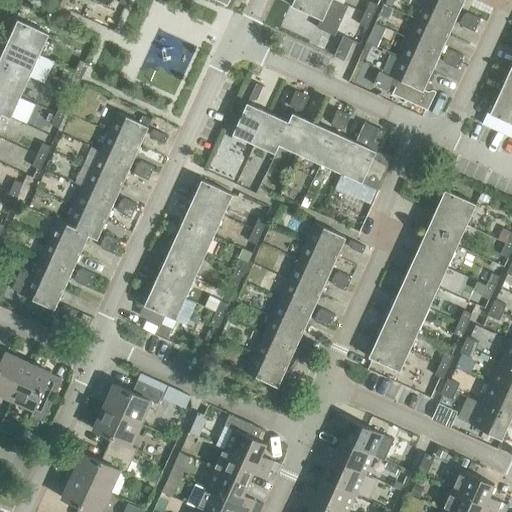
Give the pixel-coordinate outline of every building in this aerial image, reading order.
[(334,0),(293,0),(291,6),(321,20),(317,28),(334,36),(348,6),(334,0)] [(426,0),(426,2),(457,16),(464,0),(426,0)] [(369,2),(364,13),(372,17),(377,5),(369,2)] [(426,2),(417,20),(449,35),(457,16),(426,2)] [(383,5),(378,15),(388,20),(392,9),(383,5)] [(372,17),(364,13),(359,25),(367,28),(372,17)] [(463,15),(462,18),(477,25),(480,19),(467,13),(463,15)] [(477,25),(462,18),(460,22),(461,26),(474,32),(477,25)] [(17,20),(8,41),(39,55),(49,34),(17,20)] [(417,20),(409,39),(440,53),(449,35),(417,20)] [(333,56),(344,61),(353,41),(343,36),(333,56)] [(409,39),(400,58),(432,72),(440,53),(409,39)] [(8,41),(0,58),(0,62),(30,76),(39,55),(8,41)] [(446,52),(445,56),(460,62),(463,56),(450,50),(446,52)] [(460,62),(445,56),(443,59),(444,63),(457,69),(460,62)] [(432,72),(400,58),(392,77),(398,80),(395,87),(392,94),(427,110),(436,92),(425,87),(432,72)] [(80,60),(75,72),(83,75),(88,64),(80,60)] [(0,62),(0,87),(20,97),(30,76),(0,62)] [(64,67),(59,78),(70,83),(75,72),(64,67)] [(83,75),(75,72),(70,83),(77,87),(83,75)] [(379,72),(374,84),(388,91),(390,84),(395,87),(398,80),(392,77),(379,72)] [(511,73),(509,72),(499,93),(511,98),(511,73)] [(249,99),(253,101),(257,99),(263,87),(256,83),(249,99)] [(0,87),(0,112),(2,114),(10,118),(20,97),(0,87)] [(291,107),(295,109),(302,94),(295,91),(289,104),(291,107)] [(511,98),(499,93),(489,114),(511,124),(511,98)] [(302,94),(295,109),(299,111),(303,110),(308,97),(302,94)] [(61,102),(56,113),(64,117),(69,105),(61,102)] [(232,134),(254,144),(268,113),(247,103),(232,134)] [(332,126),(336,128),(343,113),(337,110),(331,122),(332,126)] [(64,117),(56,113),(51,125),(59,128),(64,117)] [(117,113),(108,132),(140,146),(149,127),(117,113)] [(275,154),(279,145),(278,145),(289,122),(288,122),(268,113),(254,144),(275,154)] [(278,145),(279,145),(299,154),(314,123),(292,113),(288,122),(289,122),(278,145)] [(343,113),(336,128),(340,130),(344,128),(350,116),(343,113)] [(299,154),(320,164),(334,132),(314,123),(299,154)] [(152,137),(165,143),(168,136),(153,129),(151,133),(152,137)] [(374,145),(378,147),(385,132),(378,129),(372,141),(374,145)] [(108,132),(100,150),(131,165),(140,146),(108,132)] [(320,164),(341,173),(355,142),(334,132),(320,164)] [(355,142),(341,173),(362,183),(376,152),(355,142)] [(42,143),(37,155),(45,158),(50,147),(42,143)] [(100,150),(92,169),(123,183),(131,165),(100,150)] [(45,158),(37,155),(32,166),(40,170),(45,158)] [(138,162),(136,166),(151,173),(154,167),(141,161),(138,162)] [(151,173),(136,166),(134,170),(135,174),(148,180),(151,173)] [(92,169),(83,187),(114,202),(123,183),(92,169)] [(201,180),(192,201),(223,215),(233,194),(201,180)] [(14,181),(9,192),(17,196),(22,184),(14,181)] [(83,187),(75,206),(106,220),(114,202),(83,187)] [(445,190),(435,211),(466,226),(476,204),(445,190)] [(17,196),(9,192),(4,204),(12,207),(17,196)] [(121,200),(119,204),(134,211),(137,204),(124,198),(121,200)] [(192,201),(182,222),(214,236),(223,215),(192,201)] [(134,211),(119,204),(117,207),(118,211),(131,217),(134,211)] [(75,206),(66,224),(66,225),(89,235),(97,239),(106,220),(75,206)] [(329,207),(325,216),(335,220),(339,212),(329,207)] [(435,211),(425,232),(457,246),(466,226),(435,211)] [(258,218),(253,229),(261,233),(266,221),(258,218)] [(58,220),(49,239),(80,253),(89,235),(66,225),(66,224),(58,220)] [(182,222),(173,243),(204,257),(214,236),(182,222)] [(315,223),(306,242),(337,257),(346,238),(315,223)] [(261,233),(253,229),(248,241),(256,244),(261,233)] [(425,232),(416,253),(447,267),(457,246),(425,232)] [(104,237),(102,241),(117,248),(120,241),(107,235),(104,237)] [(49,239),(41,258),(72,272),(80,253),(49,239)] [(350,248),(362,254),(365,247),(350,240),(348,244),(350,248)] [(117,248),(102,241),(100,244),(101,248),(114,254),(117,248)] [(306,242),(297,261),(329,275),(337,257),(306,242)] [(173,243),(163,263),(195,278),(204,257),(173,243)] [(511,248),(511,246),(505,243),(500,255),(508,258),(511,248)] [(242,249),(238,258),(239,259),(245,262),(247,263),(251,253),(242,249)] [(416,253),(406,274),(438,288),(447,267),(416,253)] [(41,258),(32,276),(63,291),(72,272),(41,258)] [(239,259),(234,271),(242,274),(247,263),(239,259)] [(297,261),(289,279),(320,294),(329,275),(297,261)] [(163,263),(154,284),(185,298),(195,278),(163,263)] [(78,270),(76,274),(91,281),(94,275),(82,269),(78,270)] [(242,274),(234,271),(229,282),(237,286),(242,274)] [(335,273),(333,277),(348,284),(351,278),(339,272),(335,273)] [(491,273),(486,285),(494,288),(499,277),(491,273)] [(91,281),(76,274),(74,278),(76,282),(88,288),(91,281)] [(406,274),(397,294),(428,309),(438,288),(406,274)] [(63,291),(32,276),(23,295),(55,310),(63,291)] [(348,284),(333,277),(331,281),(333,285),(345,291),(348,284)] [(289,279),(280,298),(312,312),(320,294),(289,279)] [(185,298),(154,284),(144,305),(175,320),(185,298)] [(494,288),(486,285),(481,296),(489,300),(494,288)] [(397,294),(387,315),(419,329),(428,309),(397,294)] [(280,298),(272,317),(303,331),(312,312),(280,298)] [(494,300),(491,307),(502,313),(506,305),(494,300)] [(220,301),(215,312),(223,316),(228,304),(220,301)] [(59,311),(74,318),(78,312),(65,306),(61,307),(59,311)] [(502,313),(491,307),(487,315),(499,321),(502,313)] [(318,310),(316,314),(331,321),(334,315),(322,309),(318,310)] [(463,311),(458,322),(466,326),(471,314),(463,311)] [(223,316),(215,312),(210,324),(218,327),(223,316)] [(331,321),(316,314),(315,318),(316,322),(328,328),(331,321)] [(387,315),(378,336),(409,350),(419,329),(387,315)] [(272,317),(264,335),(295,349),(303,331),(272,317)] [(466,326),(458,322),(453,334),(461,337),(466,326)] [(159,325),(156,333),(167,338),(171,329),(160,324),(159,325)] [(264,335),(255,354),(286,368),(295,349),(264,335)] [(409,350),(378,336),(368,357),(400,371),(409,350)] [(467,337),(463,345),(475,350),(478,342),(467,337)] [(511,341),(509,340),(499,362),(511,367),(511,341)] [(475,350),(463,345),(459,352),(471,358),(475,350)] [(301,348),(299,351),(314,358),(317,352),(305,346),(301,348)] [(314,358),(299,351),(298,355),(299,359),(312,365),(314,358)] [(0,394),(11,399),(28,362),(5,352),(0,363),(0,394)] [(445,352),(439,364),(447,367),(452,356),(445,352)] [(286,368),(255,354),(246,373),(278,387),(286,368)] [(28,362),(11,399),(34,410),(31,416),(43,421),(59,385),(48,380),(51,373),(28,362)] [(511,367),(499,362),(490,382),(511,392),(511,367)] [(447,367),(439,364),(434,375),(442,379),(447,367)] [(447,379),(444,386),(455,392),(459,384),(447,379)] [(114,384),(103,407),(141,424),(151,401),(157,404),(163,392),(137,381),(132,392),(114,384)] [(511,392),(490,382),(480,403),(511,417),(511,416),(511,392)] [(282,389),(297,396),(300,389),(288,384),(284,385),(282,389)] [(455,392),(444,386),(440,394),(452,400),(455,392)] [(439,403),(431,419),(445,426),(453,410),(439,403)] [(511,417),(480,403),(471,424),(502,439),(511,417)] [(111,438),(106,449),(131,461),(137,449),(130,446),(141,424),(103,407),(93,429),(111,438)] [(346,429),(341,440),(373,455),(383,434),(338,414),(334,423),(346,429)] [(0,424),(0,430),(20,439),(25,429),(3,418),(0,424)] [(192,425),(189,432),(198,436),(202,429),(192,425)] [(234,429),(224,449),(269,470),(273,461),(261,456),(266,443),(234,429)] [(324,445),(320,454),(364,474),(373,455),(341,440),(336,451),(324,445)] [(437,448),(435,455),(444,459),(447,453),(437,448)] [(82,453),(72,475),(109,492),(119,470),(126,473),(131,461),(106,449),(101,461),(82,453)] [(224,449),(215,469),(248,484),(253,473),(265,478),(269,470),(224,449)] [(328,468),(323,479),(355,494),(364,474),(320,454),(316,463),(328,468)] [(215,469),(206,489),(251,509),(255,500),(243,495),(248,484),(215,469)] [(461,470),(452,490),(497,511),(501,502),(489,497),(494,485),(461,470)] [(100,511),(109,492),(72,475),(62,498),(80,506),(77,511),(100,511)] [(306,485),(302,493),(342,511),(347,511),(355,494),(323,479),(318,490),(306,485)] [(414,482),(409,494),(418,498),(424,487),(414,482)] [(186,503),(197,508),(205,511),(249,511),(251,509),(206,489),(195,484),(186,503)] [(452,490),(443,510),(447,511),(496,511),(497,511),(452,490)] [(310,507),(307,511),(342,511),(302,493),(298,502),(310,507)] [(501,502),(497,511),(499,511),(505,511),(508,506),(501,502)]
